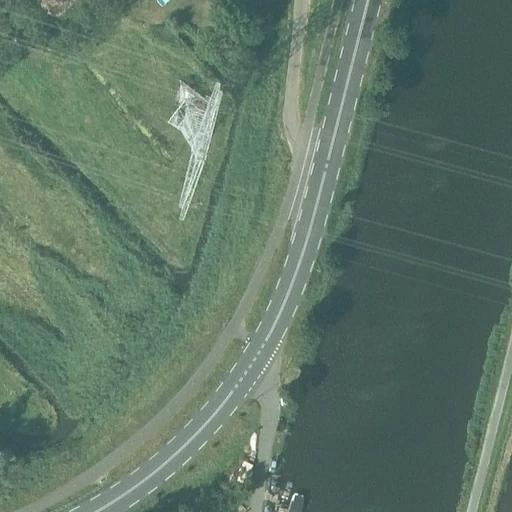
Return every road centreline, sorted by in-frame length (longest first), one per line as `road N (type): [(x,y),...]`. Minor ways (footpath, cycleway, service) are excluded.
road 1 (primary): [(260,351),(292,282),(365,0)]
road 2 (primary): [(103,511),(217,414),(260,351)]
road 3 (unclassified): [(254,511),(271,397),(260,351)]
